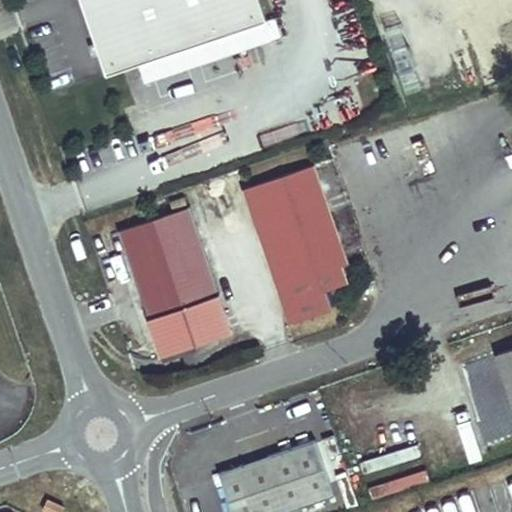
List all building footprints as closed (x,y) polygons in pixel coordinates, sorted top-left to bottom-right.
[(260,0),(82,0),(106,71),(266,16),(260,0)] [(317,161),(248,184),(293,320),(334,305),(328,287),(350,280),(344,261),(350,259),(317,161)] [(199,203),(128,227),(171,352),(189,345),(197,367),(234,355),(227,333),(242,327),(199,203)] [(511,343),(497,349),(511,393),(511,343)] [(238,511),(278,511),(337,492),(318,435),(223,468),(238,511)] [(49,496),(43,509),(50,511),(63,511),(67,505),(49,496)]
